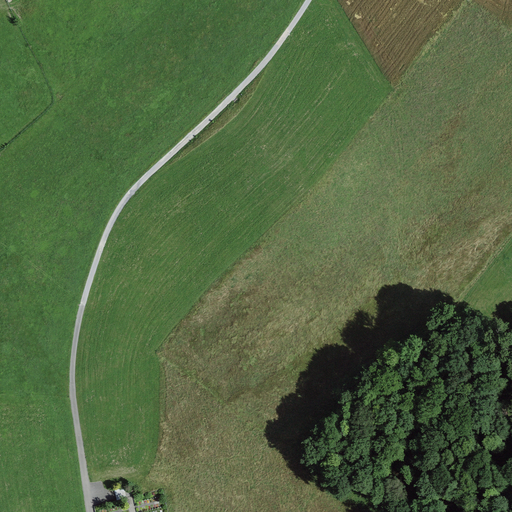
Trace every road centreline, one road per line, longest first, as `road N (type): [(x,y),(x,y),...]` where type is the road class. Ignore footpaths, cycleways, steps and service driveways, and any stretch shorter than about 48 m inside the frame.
road 1 (track): [(311,0),(254,74),(127,207),(89,302),(82,343)]
road 2 (unclassified): [(82,343),(80,430),(93,511)]
